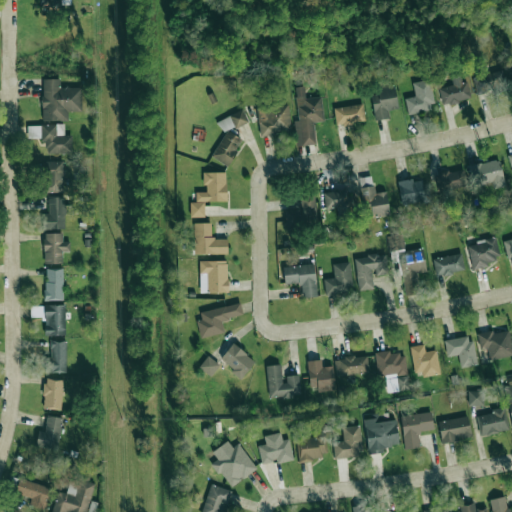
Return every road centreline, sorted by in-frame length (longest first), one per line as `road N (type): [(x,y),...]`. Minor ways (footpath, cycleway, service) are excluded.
road 1 (residential): [(0,462),(17,369),(11,0)]
road 2 (residential): [(267,168),(511,122)]
road 3 (residential): [(268,330),(372,323),(511,293)]
road 4 (residential): [(275,498),(511,460)]
road 5 (residential): [(268,330),(260,314),(258,180),(267,168)]
